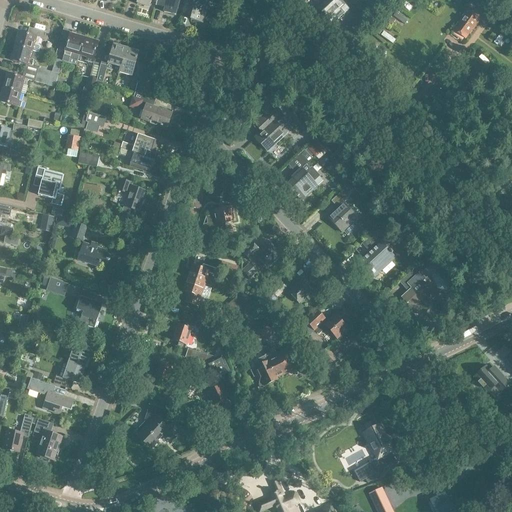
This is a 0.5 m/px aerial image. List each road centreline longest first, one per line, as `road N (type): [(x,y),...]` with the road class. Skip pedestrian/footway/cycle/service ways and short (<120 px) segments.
road 1 (residential): [(68,504),(197,119)]
road 2 (tertiary): [(412,359),(136,495),(100,507),(68,504)]
road 3 (unclassified): [(511,267),(268,9)]
road 4 (residential): [(412,359),(197,119)]
road 5 (residential): [(219,53),(39,0)]
road 6 (track): [(511,462),(412,359)]
